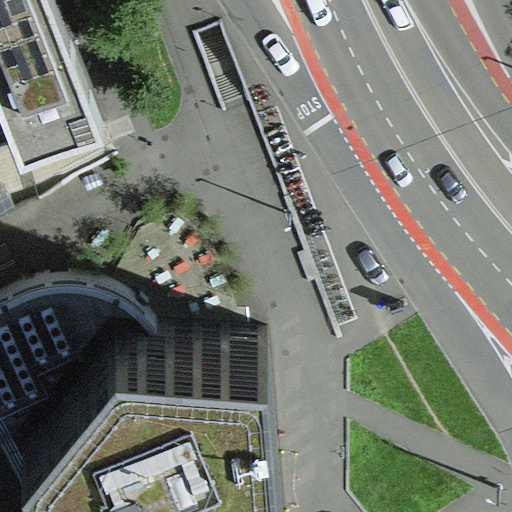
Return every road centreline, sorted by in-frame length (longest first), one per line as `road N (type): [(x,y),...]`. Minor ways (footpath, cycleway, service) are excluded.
road 1 (secondary): [(258,0),(433,124)]
road 2 (secondary): [(433,124),(365,0)]
road 3 (secondary): [(511,228),(433,124)]
